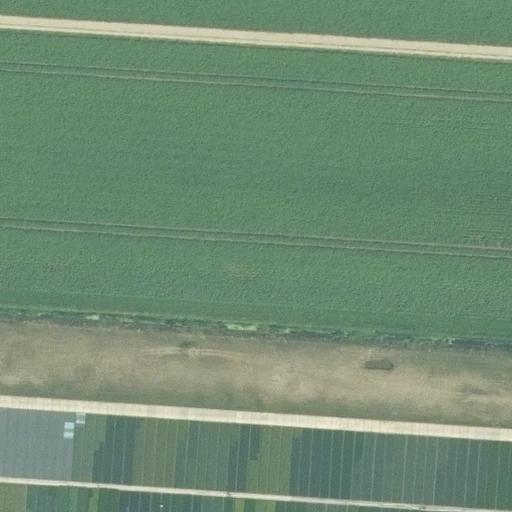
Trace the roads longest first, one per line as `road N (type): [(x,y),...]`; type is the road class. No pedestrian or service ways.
road 1 (track): [(0,398),(511,434)]
road 2 (track): [(511,51),(0,20)]
